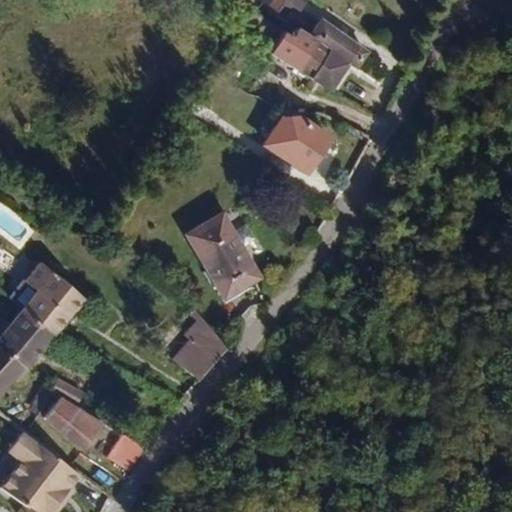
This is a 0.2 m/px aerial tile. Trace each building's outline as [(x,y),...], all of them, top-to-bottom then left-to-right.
[(298,10),(304,0),(269,0),(267,5),(263,11),(281,21),(290,5),(298,10)] [(282,22),(281,21),(263,11),(259,17),(276,28),(278,30),(282,22)] [(276,28),(259,17),(249,12),(238,30),(264,46),(276,28)] [(309,78),(330,90),(348,63),(355,68),(365,53),(319,19),(307,36),(328,49),(309,78)] [(328,49),(307,36),(294,30),(289,37),(281,32),(268,53),(309,78),(328,49)] [(212,71),(236,88),(247,72),(256,77),(267,61),(265,59),(259,55),(232,38),(212,71)] [(187,115),(210,130),(219,116),(195,99),(187,115)] [(329,138),(294,115),(282,115),(262,145),(305,173),(329,138)] [(220,216),(187,235),(223,296),(255,277),(220,216)] [(20,307),(52,333),(81,298),(38,261),(23,280),(33,289),(20,307)] [(23,280),(9,298),(20,307),(33,289),(23,280)] [(23,369),(52,333),(20,307),(6,324),(0,318),(0,350),(21,367),(23,369)] [(197,382),(225,348),(193,310),(189,316),(196,322),(184,335),(190,341),(174,362),(197,382)] [(0,393),(21,367),(0,350),(0,393)] [(49,391),(75,407),(82,394),(55,380),(51,386),(49,391)] [(29,407),(38,413),(49,391),(51,386),(43,381),(29,407)] [(37,414),(82,449),(96,433),(90,428),(94,422),(75,407),(49,391),(38,413),(37,414)] [(77,473),(22,429),(9,450),(23,458),(4,487),(29,503),(23,511),(57,511),(65,500),(61,498),(68,488),(77,473)] [(128,472),(142,449),(121,434),(106,458),(128,472)] [(72,491),(68,488),(61,498),(65,500),(72,491)]
